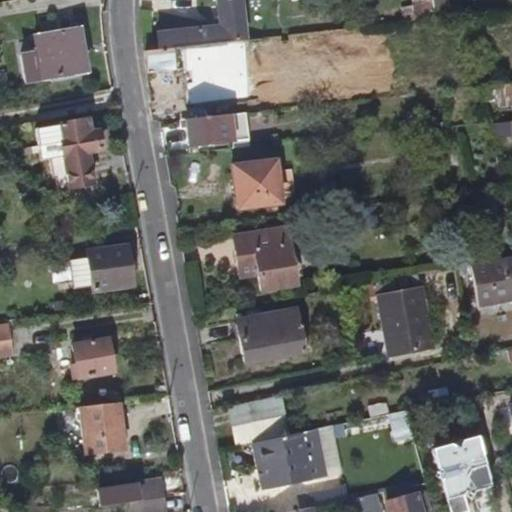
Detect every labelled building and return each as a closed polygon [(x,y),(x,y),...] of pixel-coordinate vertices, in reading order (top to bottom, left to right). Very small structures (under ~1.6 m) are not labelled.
[(244,42),(239,0),(215,0),(219,26),(153,33),(156,52),(221,44),(244,42)] [(82,80),(75,37),(35,43),(37,59),(19,62),(24,89),(82,80)] [(223,64),(222,54),(221,44),(156,52),(141,53),(144,74),(223,64)] [(511,108),(511,87),(450,94),(451,104),(480,100),(482,112),(511,108)] [(204,120),(202,101),(149,106),(152,126),(159,125),(183,122),(204,120)] [(247,150),(244,116),(228,117),(232,144),(233,151),(247,150)] [(232,144),(228,117),(204,120),(183,122),(187,149),(232,144)] [(85,151),(100,149),(97,130),(86,132),(84,121),(37,129),(43,159),(51,158),(55,177),(57,176),(59,187),(91,181),(85,151)] [(511,123),(490,127),(492,140),(511,137),(511,123)] [(459,170),(454,151),(444,153),(450,172),(459,170)] [(275,207),(269,164),(230,169),(236,212),(275,207)] [(377,228),(373,208),(357,211),(360,231),(362,230),(377,228)] [(294,286),(284,229),(249,235),(251,250),(234,253),(236,265),(245,264),(247,277),(256,276),(259,292),(294,286)] [(251,250),(249,235),(232,239),(234,253),(251,250)] [(503,259),(497,238),(482,240),(488,262),(503,259)] [(129,287),(124,247),(85,252),(90,292),(129,287)] [(511,298),(511,263),(470,271),(476,305),(511,298)] [(247,277),(245,264),(236,265),(239,279),(247,277)] [(429,350),(414,276),(374,283),(389,358),(429,350)] [(303,354),(296,312),(236,322),(243,365),(303,354)] [(0,362),(10,361),(6,331),(0,331),(0,362)] [(112,374),(107,339),(72,344),(77,379),(112,374)] [(281,417),(278,399),(229,409),(232,427),(281,417)] [(121,451),(114,402),(77,408),(84,457),(121,451)] [(285,436),(281,417),(232,427),(236,445),(285,436)] [(310,483),(301,435),(258,444),(267,491),(310,483)] [(489,489),(474,437),(456,443),(453,440),(451,445),(446,442),(445,447),(429,451),(435,472),(431,474),(436,477),(433,480),(438,482),(447,511),(465,511),(461,496),(466,500),(467,496),(471,498),(473,493),(489,489)] [(267,491),(258,444),(252,445),(261,492),(267,491)] [(157,481),(127,486),(132,511),(155,511),(163,511),(157,481)] [(421,511),(417,495),(386,503),(388,511),(421,511)] [(379,511),(376,496),(357,500),(360,511),(379,511)]
